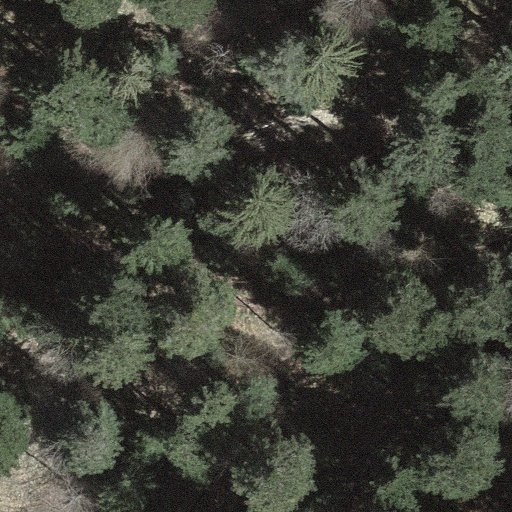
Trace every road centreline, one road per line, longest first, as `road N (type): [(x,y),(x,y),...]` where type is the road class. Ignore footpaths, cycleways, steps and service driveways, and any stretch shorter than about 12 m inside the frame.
road 1 (track): [(511,28),(315,150),(234,174),(78,169),(0,207)]
road 2 (track): [(0,274),(95,253),(283,306),(511,254)]
